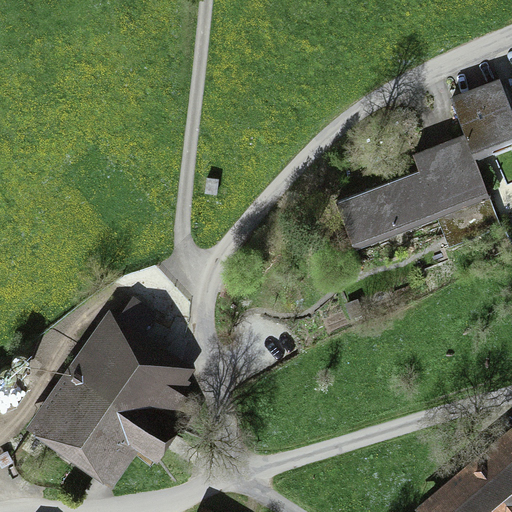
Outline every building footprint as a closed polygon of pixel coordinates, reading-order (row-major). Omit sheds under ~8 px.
[(511,107),(500,76),(450,95),(465,132),(475,159),(511,144),(511,107)] [(475,159),(465,132),(412,152),(419,168),(337,199),(356,248),(438,216),(446,239),(449,245),(500,225),(475,159)] [(219,178),(207,177),(205,192),(217,194),(219,178)] [(425,255),(432,270),(450,262),(443,247),(425,255)] [(240,276),(232,272),(221,294),(229,298),(240,276)] [(25,426),(111,487),(135,453),(151,465),(154,459),(157,461),(198,404),(178,390),(195,366),(144,330),(157,311),(132,294),(119,313),(110,307),(25,426)] [(511,511),(511,424),(414,506),(418,511),(511,511)]
